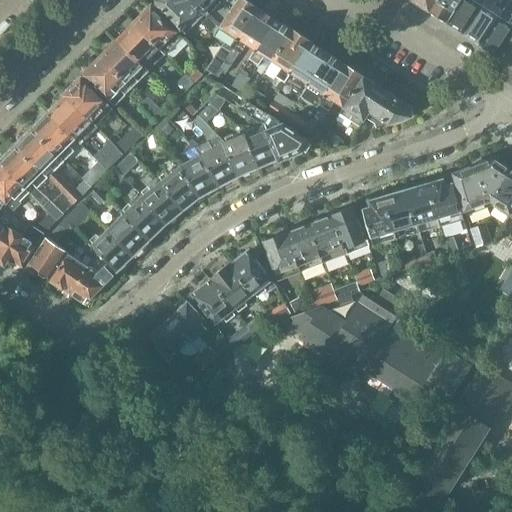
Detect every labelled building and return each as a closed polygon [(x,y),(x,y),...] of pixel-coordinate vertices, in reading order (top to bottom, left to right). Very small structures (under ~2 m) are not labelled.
[(205,15),(203,13),(203,14),(189,0),(159,0),(157,2),(157,6),(186,35),(205,15)] [(221,1),(231,11),(237,0),(189,0),(203,14),(203,13),(213,4),(221,1)] [(257,8),(244,0),(237,0),(231,11),(214,36),(232,48),(257,8)] [(412,0),(412,1),(429,13),(430,12),(437,0),(412,0)] [(437,0),(430,12),(447,23),(462,0),(437,0)] [(462,0),(447,23),(464,35),(487,0),(462,0)] [(487,0),(464,35),(481,45),(504,11),(495,5),(497,3),(498,0),(487,0)] [(504,11),(481,45),(498,56),(511,35),(511,0),(506,9),(504,11)] [(152,7),(135,24),(161,50),(166,55),(183,38),(152,7)] [(247,45),(255,51),(275,20),(257,8),(232,48),(241,54),(247,45)] [(264,57),(273,62),(293,31),(293,30),(293,31),(290,29),(290,27),(284,23),(282,24),(275,20),(255,51),(249,59),(259,65),(264,57)] [(135,24),(118,41),(149,72),(159,62),(166,55),(161,50),(135,24)] [(311,42),(293,31),(273,62),(267,71),(276,76),(285,82),(291,74),(290,74),(311,42)] [(511,35),(498,56),(511,65),(511,35)] [(118,41),(101,58),(127,84),(132,89),(139,82),(149,72),(118,41)] [(303,94),(308,85),(328,54),(311,43),(311,42),(290,74),(291,74),(299,79),(293,88),(303,94)] [(311,99),(320,105),(346,65),(328,54),(308,85),(317,91),(311,99)] [(127,84),(101,58),(84,75),(115,106),(126,96),(121,90),(127,84)] [(344,108),(364,77),(346,65),(320,105),(329,111),(335,103),(344,108)] [(193,67),(186,75),(192,81),(200,73),(193,67)] [(244,113),(264,126),(267,128),(281,161),(303,151),(309,141),(270,117),(212,79),(205,74),(203,74),(178,101),(192,114),(206,99),(212,93),(225,101),(244,113)] [(186,75),(177,84),(184,90),(192,81),(186,75)] [(364,77),(344,108),(340,114),(360,127),(366,118),(382,92),(374,86),(374,83),(364,77)] [(82,78),(64,95),(93,123),(96,126),(113,109),(82,78)] [(366,118),(375,124),(375,130),(412,117),(413,108),(386,92),(383,92),(382,92),(366,118)] [(212,93),(206,99),(211,104),(219,112),(225,101),(212,93)] [(50,114),(76,140),(81,145),(91,135),(86,130),(93,123),(64,95),(64,96),(66,98),(60,104),(57,103),(51,109),(52,112),(50,114)] [(211,104),(199,116),(206,124),(219,112),(211,104)] [(40,120),(32,129),(65,162),(75,152),(70,146),(76,140),(50,114),(43,121),(40,120)] [(264,126),(245,134),(259,168),(261,167),(263,168),(270,165),(271,162),(279,159),(280,161),(281,161),(267,128),(264,126)] [(24,140),(17,147),(48,178),(61,191),(68,184),(55,171),(65,162),(32,129),(23,137),(24,140)] [(133,129),(116,146),(124,154),(141,138),(133,129)] [(245,134),(225,143),(239,176),(240,176),(243,177),(249,174),(250,171),(259,168),(245,134)] [(185,137),(179,143),(187,153),(189,152),(195,159),(182,166),(200,197),(201,196),(204,197),(210,194),(211,191),(219,187),(202,155),(194,147),(185,137)] [(207,141),(194,147),(202,155),(219,187),(221,186),(223,187),(230,183),(231,181),(239,176),(225,143),(212,150),(207,141)] [(48,178),(17,147),(16,148),(13,147),(7,153),(7,157),(0,163),(30,193),(44,207),(49,213),(58,221),(64,215),(38,189),(48,178)] [(466,210),(495,199),(495,198),(511,171),(511,170),(495,160),(488,162),(486,161),(478,164),(477,166),(456,175),(466,210)] [(0,197),(3,200),(8,205),(15,198),(20,203),(30,193),(0,163),(0,197)] [(182,166),(160,183),(182,211),(184,210),(187,210),(192,206),(193,203),(200,197),(182,166)] [(143,197),(165,226),(166,224),(169,225),(175,220),(175,217),(182,211),(160,183),(145,169),(139,175),(154,188),(143,197)] [(511,171),(495,198),(495,199),(497,204),(511,214),(511,171)] [(444,179),(429,184),(441,227),(465,220),(454,183),(446,185),(444,179)] [(103,181),(97,186),(104,194),(110,188),(103,181)] [(429,184),(407,190),(419,233),(441,227),(429,184)] [(97,186),(90,194),(103,207),(110,200),(104,194),(97,186)] [(69,190),(64,194),(72,202),(77,197),(69,190)] [(407,190),(385,196),(397,240),(419,233),(407,190)] [(371,207),(363,209),(374,246),(397,240),(385,196),(369,201),(371,207)] [(143,197),(124,215),(149,241),(151,239),(153,239),(159,234),(159,232),(165,226),(143,197)] [(82,203),(68,217),(75,223),(88,210),(82,203)] [(354,207),(332,216),(347,255),(370,246),(354,207)] [(124,215),(108,230),(133,256),(135,255),(137,255),(143,250),(143,247),(149,241),(124,215)] [(331,216),(309,225),(324,264),(347,255),(332,216),(331,216)] [(68,226),(62,222),(59,226),(65,230),(68,226)] [(287,233),(286,233),(301,272),(324,264),(309,225),(287,233)] [(472,230),(476,244),(487,240),(483,226),(472,230)] [(8,261),(12,264),(15,260),(24,266),(45,234),(35,228),(27,240),(11,229),(8,233),(0,227),(0,261),(5,265),(8,261)] [(108,230),(91,246),(116,272),(118,271),(121,271),(126,265),(126,263),(133,256),(108,230)] [(286,233),(263,242),(278,281),(301,272),(286,233)] [(69,254),(47,239),(30,265),(39,271),(39,276),(45,279),(50,278),(52,279),(69,254)] [(229,264),(254,296),(273,281),(250,251),(242,258),(241,257),(230,265),(229,264)] [(434,253),(427,256),(430,265),(438,263),(434,253)] [(50,283),(71,296),(90,267),(69,254),(50,283)] [(425,257),(414,261),(417,271),(428,266),(425,257)] [(390,262),(380,265),(384,278),(394,275),(390,262)] [(209,280),(210,281),(235,311),(254,296),(229,264),(209,280)] [(90,267),(71,296),(84,305),(88,299),(91,301),(115,276),(105,267),(99,273),(90,267)] [(356,278),(358,282),(360,287),(375,281),(372,272),(356,278)] [(235,311),(210,281),(199,290),(200,291),(192,297),(215,326),(235,311)] [(358,282),(335,291),(339,301),(362,292),(360,287),(358,282)] [(315,291),(308,293),(315,310),(322,307),(315,291)] [(389,329),(396,317),(364,296),(346,324),(322,308),(283,322),(283,324),(303,335),(301,340),(366,382),(371,375),(420,406),(442,373),(438,370),(445,359),(417,340),(410,342),(389,329)] [(180,311),(170,320),(190,341),(201,353),(207,347),(209,346),(200,336),(210,326),(188,303),(185,306),(184,305),(180,309),(180,311)] [(286,305),(268,314),(273,321),(291,314),(286,305)] [(157,333),(153,337),(161,346),(158,349),(169,361),(190,341),(170,320),(162,328),(159,328),(157,331),(157,333)] [(511,334),(501,353),(511,359),(511,334)] [(207,347),(201,353),(210,362),(215,355),(207,347)] [(201,353),(194,360),(202,369),(210,362),(201,353)] [(511,402),(511,384),(503,378),(505,375),(499,371),(496,374),(487,369),(484,374),(481,379),(477,376),(457,407),(454,405),(448,415),(413,469),(420,473),(407,494),(434,511),(436,511),(440,506),(449,492),(450,492),(452,488),(490,428),(493,431),(511,402)]
